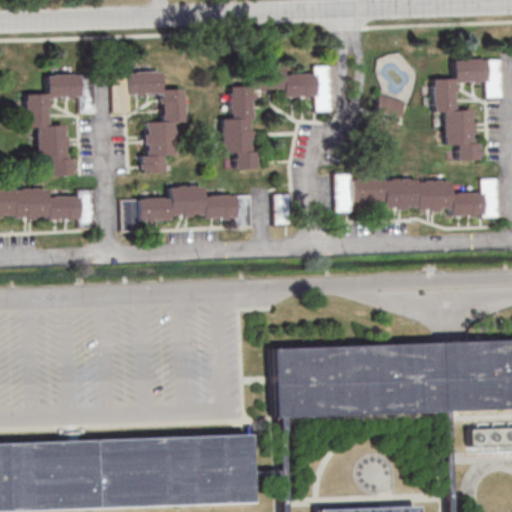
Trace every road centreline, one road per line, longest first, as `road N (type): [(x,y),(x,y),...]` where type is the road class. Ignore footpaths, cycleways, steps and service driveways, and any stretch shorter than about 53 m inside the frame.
road 1 (tertiary): [(0,16),(511,1)]
road 2 (residential): [(345,7),(352,86),(319,159),(316,247)]
road 3 (residential): [(109,256),(316,247)]
road 4 (residential): [(316,247),(511,243)]
road 5 (residential): [(103,73),(109,256)]
